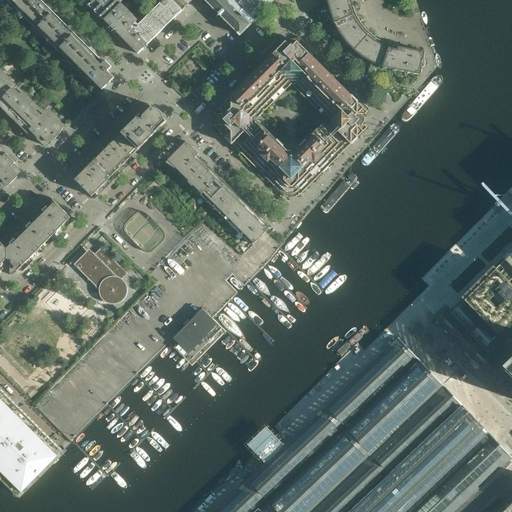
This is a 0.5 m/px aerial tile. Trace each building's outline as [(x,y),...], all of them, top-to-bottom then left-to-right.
[(104,62),(69,28),(41,0),(6,0),(7,0),(87,80),(89,77),(102,90),(114,78),(107,71),(111,67),(105,61),(104,62)] [(103,19),(122,1),(120,0),(88,0),(86,2),(103,19)] [(148,44),(182,10),(171,0),(163,0),(138,25),(136,23),(131,27),(148,44)] [(192,0),(171,0),(182,10),(192,0)] [(253,17),(262,8),(264,10),(274,0),(204,0),(213,8),(213,9),(214,10),(214,9),(225,20),(224,20),(226,21),(236,31),(240,35),(241,35),(256,20),(253,17)] [(425,52),(398,47),(394,46),(391,45),(389,44),(386,43),(384,42),(381,41),(379,40),(377,38),(375,37),(372,35),(370,34),(368,32),(367,30),(365,28),(363,26),(361,23),(359,19),(357,16),(356,13),(355,11),(354,8),(353,6),(351,0),(326,0),(330,12),(331,15),(332,18),(334,21),(335,26),(336,27),(338,30),(339,33),(341,36),(343,38),(344,39),(347,43),(349,46),(352,49),(356,52),(358,54),(361,56),(365,59),(368,61),(372,63),(376,65),(379,66),(382,67),(385,68),(390,69),(393,70),(420,75),(425,52)] [(138,20),(121,3),(104,20),(121,37),(131,27),(136,23),(138,20)] [(148,44),(131,27),(121,37),(138,54),(148,44)] [(196,41),(201,36),(196,31),(191,36),(196,41)] [(299,196),(343,152),(367,128),(365,125),(362,125),(365,122),(365,117),(362,114),(365,114),(367,112),(297,42),(292,36),(286,42),(267,60),(285,78),(288,81),(289,81),(294,81),(295,81),(293,82),(293,86),(324,117),(330,117),(330,122),(324,122),(294,152),(289,152),(265,128),(240,152),(284,196),(285,196),(286,196),(288,197),(290,197),(292,197),(293,197),(295,197),(297,196),(298,196),(299,196)] [(259,117),(279,97),(292,84),(289,81),(288,82),(285,78),(267,60),(213,114),(217,114),(217,125),(213,125),(240,152),(265,128),(259,122),(253,122),(253,117),(259,117)] [(20,90),(0,69),(0,104),(2,107),(20,90)] [(413,113),(414,113),(437,88),(438,87),(439,86),(439,84),(440,83),(440,82),(440,81),(440,80),(440,79),(440,77),(438,77),(437,78),(436,78),(435,78),(433,79),(432,80),(431,81),(430,81),(407,108),(407,109),(407,110),(407,111),(408,111),(408,112),(409,113),(410,113),(411,113),(412,113),(413,113)] [(43,113),(20,90),(2,107),(6,111),(7,113),(9,114),(9,115),(12,118),(14,120),(15,119),(26,130),(43,113)] [(92,196),(155,133),(167,121),(150,105),(135,119),(134,118),(126,123),(128,126),(87,168),(84,166),(78,173),(80,175),(75,180),(92,196)] [(55,135),(64,126),(50,117),(49,119),(43,113),(26,130),(28,132),(27,133),(28,134),(29,134),(30,135),(32,136),(33,137),(35,137),(37,138),(46,146),(56,136),(55,135)] [(369,166),(370,165),(400,130),(400,129),(400,128),(400,127),(400,126),(400,125),(400,124),(399,123),(398,123),(397,123),(396,123),(395,123),(394,123),(393,124),(392,124),(362,158),(361,159),(361,160),(361,161),(361,162),(361,163),(361,164),(362,164),(362,165),(363,166),(364,166),(365,167),(366,167),(367,167),(368,166),(369,166)] [(268,230),(224,187),(195,158),(199,154),(187,142),(168,160),(253,245),(268,230)] [(21,172),(13,165),(16,162),(5,151),(0,156),(0,189),(9,181),(10,182),(21,172)] [(353,171),(322,205),(322,206),(322,207),(322,208),(322,209),(323,209),(323,210),(324,211),(325,212),(326,212),(327,212),(328,212),(329,212),(329,211),(360,177),(353,171)] [(157,183),(148,191),(152,195),(160,186),(157,183)] [(14,275),(38,250),(71,218),(51,198),(46,203),(48,205),(25,228),(23,226),(16,233),(18,235),(14,239),(10,243),(11,244),(7,248),(4,246),(4,232),(0,232),(0,267),(4,264),(3,263),(4,262),(7,259),(10,261),(10,275),(14,275)] [(455,272),(477,249),(467,239),(445,262),(455,272)] [(122,279),(127,274),(101,248),(94,255),(99,261),(97,263),(94,261),(84,271),(92,279),(95,277),(101,284),(100,285),(100,287),(99,287),(99,289),(99,290),(99,291),(99,292),(99,293),(100,294),(100,296),(101,297),(101,298),(102,299),(103,300),(105,301),(106,303),(107,303),(109,304),(111,304),(113,304),(115,304),(117,304),(119,303),(120,303),(122,301),(123,300),(124,300),(124,299),(125,298),(126,297),(126,296),(127,295),(127,293),(127,292),(127,291),(127,290),(127,289),(127,287),(127,286),(126,285),(126,284),(125,283),(124,281),(123,280),(122,279)] [(511,252),(492,272),(464,300),(496,335),(511,319),(511,252)] [(447,309),(436,320),(486,373),(497,362),(489,353),(502,341),(496,335),(464,300),(451,313),(447,309)] [(222,328),(202,309),(186,325),(206,344),(222,328)] [(206,344),(186,325),(173,339),(193,358),(206,344)] [(454,511),(511,457),(486,430),(485,430),(463,406),(398,338),(336,397),(333,394),(327,399),(330,402),(214,511),(454,511)] [(63,451),(20,408),(0,388),(0,478),(18,496),(63,451)] [(511,511),(511,502),(501,511),(511,511)]
